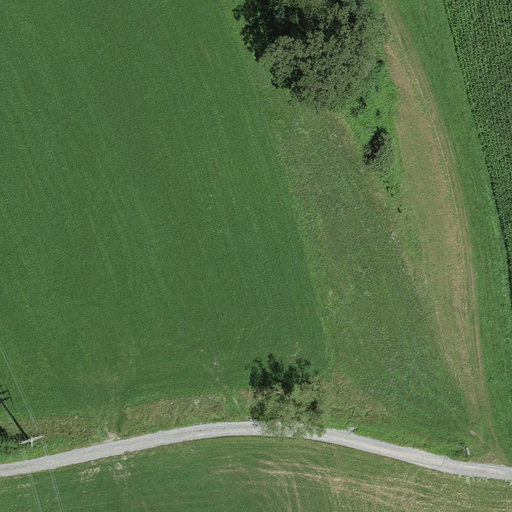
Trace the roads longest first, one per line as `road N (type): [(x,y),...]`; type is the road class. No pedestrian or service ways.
road 1 (track): [(492,467),(255,425),(0,466)]
road 2 (track): [(387,0),(457,194),(492,467)]
